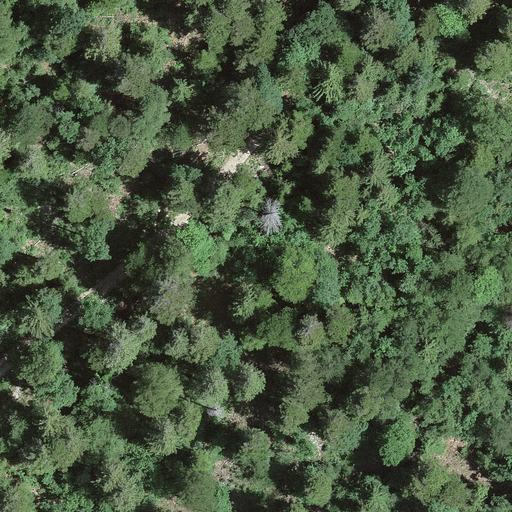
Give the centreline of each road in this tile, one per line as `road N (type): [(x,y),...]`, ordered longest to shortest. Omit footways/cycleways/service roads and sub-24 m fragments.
road 1 (track): [(0,375),(140,262),(316,101),(396,0)]
road 2 (track): [(246,0),(178,161),(44,338)]
